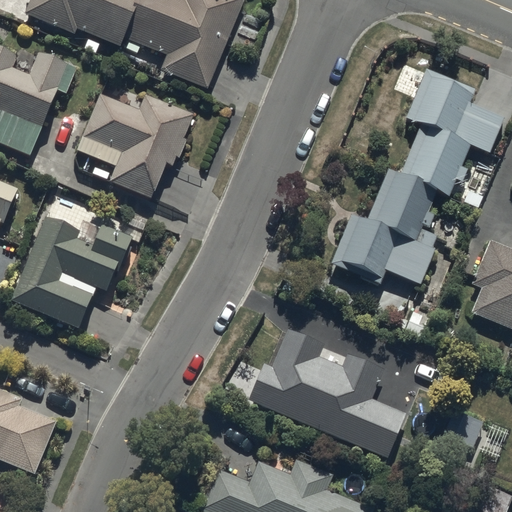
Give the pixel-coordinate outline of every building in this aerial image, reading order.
[(36,0),(27,23),(207,98),(245,6),(229,0),(179,0),(179,1),(175,0),(36,0)] [(0,54),(0,153),(29,165),(55,100),(65,103),(76,76),(39,62),(30,85),(12,78),(18,61),(0,54)] [(438,186),(448,191),(454,177),(460,180),(466,166),(460,164),(469,143),(487,151),(503,115),(469,99),(474,87),(425,66),(405,114),(421,121),(400,167),(399,168),(438,186)] [(100,103),(76,160),(114,177),(109,190),(152,210),(167,177),(170,179),(175,168),(178,169),(187,149),(185,148),(195,126),(146,104),(139,120),(100,103)] [(433,212),(427,210),(438,186),(399,168),(388,163),(362,215),(351,210),(327,260),(378,284),(386,269),(416,283),(438,236),(421,228),(423,223),(427,225),(433,212)] [(0,191),(0,233),(3,235),(17,198),(0,191)] [(81,243),(44,229),(12,312),(80,339),(96,299),(108,304),(118,279),(120,279),(131,247),(101,235),(93,255),(78,249),(81,243)] [(511,244),(490,236),(472,280),(480,283),(469,310),(511,327),(511,244)] [(422,340),(433,315),(412,306),(401,331),(422,340)] [(261,359),(245,398),(387,456),(406,411),(370,397),(382,368),(346,354),(341,365),(320,356),(325,341),(286,326),(271,363),(261,359)] [(22,411),(0,401),(0,471),(34,486),(57,433),(19,417),(22,411)] [(482,421),(460,411),(448,438),(470,448),(482,421)] [(329,469),(293,457),(287,471),(255,459),(247,479),(211,464),(195,507),(207,511),(369,511),(372,504),(324,486),(329,469)] [(482,483),(469,511),(504,511),(511,495),(482,483)]
